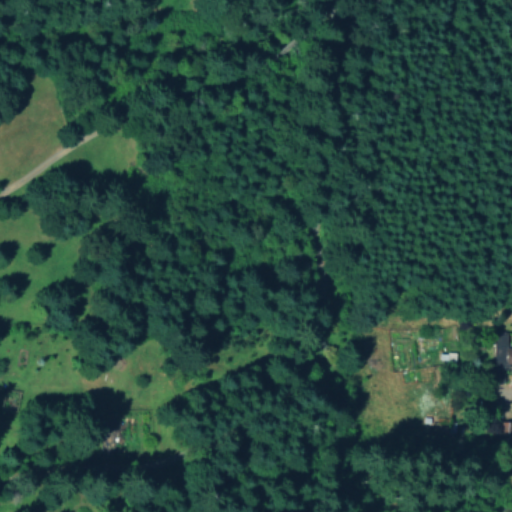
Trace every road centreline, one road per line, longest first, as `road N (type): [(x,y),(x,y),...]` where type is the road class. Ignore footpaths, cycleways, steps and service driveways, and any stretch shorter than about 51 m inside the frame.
road 1 (residential): [(312,0),(313,58),(291,117),(301,194),(284,299),(249,397),(157,460),(0,460)]
road 2 (residential): [(303,0),(214,69),(153,96),(0,200)]
